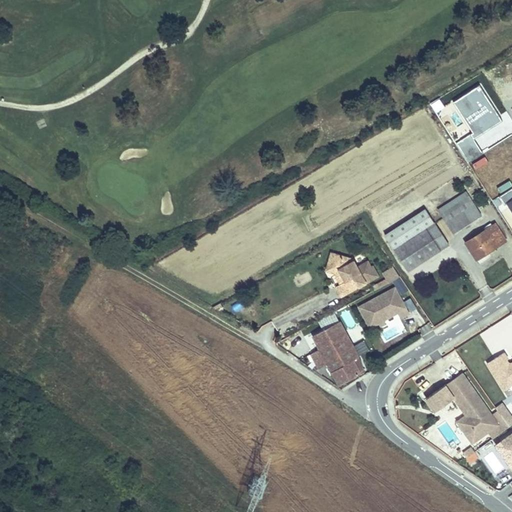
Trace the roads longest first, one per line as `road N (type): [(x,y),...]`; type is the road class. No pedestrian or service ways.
road 1 (tertiary): [(502,511),(392,432),(378,397)]
road 2 (tertiary): [(378,397),(397,368),(511,294)]
road 3 (unclassified): [(378,397),(334,392),(258,344)]
